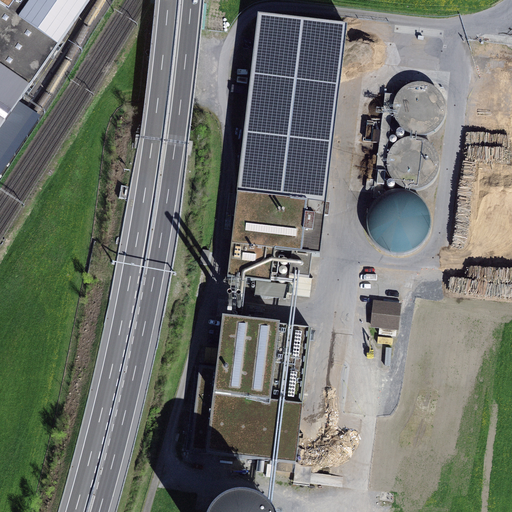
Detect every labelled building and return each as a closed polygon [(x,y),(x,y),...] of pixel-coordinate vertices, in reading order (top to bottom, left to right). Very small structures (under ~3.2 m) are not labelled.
[(0,0),(0,130),(91,0),(0,0)] [(258,14),(228,278),(271,283),(275,249),(292,252),(290,276),(311,278),(313,257),(319,258),(347,25),(258,14)] [(396,96),(387,94),(382,126),(369,124),(366,141),(377,142),(382,138),(377,169),(388,171),(389,165),(398,158),(403,159),(408,166),(415,160),(419,161),(415,155),(420,152),(422,140),(427,136),(421,135),(423,127),(416,118),(425,120),(431,127),(433,118),(436,118),(432,114),(434,113),(436,104),(421,86),(410,84),(396,96)] [(420,172),(409,168),(404,180),(416,184),(420,172)] [(428,243),(421,218),(378,229),(385,254),(428,243)] [(374,300),(371,327),(398,331),(402,304),(374,300)] [(312,328),(224,316),(219,349),(206,346),(204,362),(217,364),(217,369),(201,367),(190,451),(297,463),(312,328)] [(279,511),(279,480),(212,481),(211,511),(279,511)]
